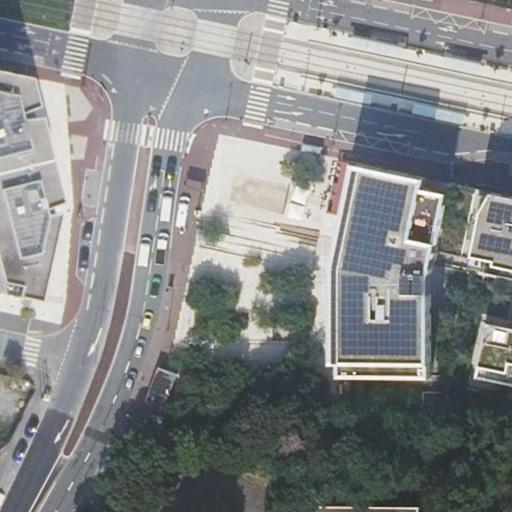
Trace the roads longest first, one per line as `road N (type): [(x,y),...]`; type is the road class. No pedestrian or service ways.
road 1 (secondary): [(57,511),(100,435),(149,288),(170,142),(194,87)]
road 2 (primary): [(194,87),(511,145)]
road 3 (secondary): [(129,66),(106,295),(88,363)]
road 4 (primary): [(511,50),(274,0)]
road 5 (secondary): [(88,363),(47,466),(19,511)]
road 6 (primary): [(0,36),(129,66)]
